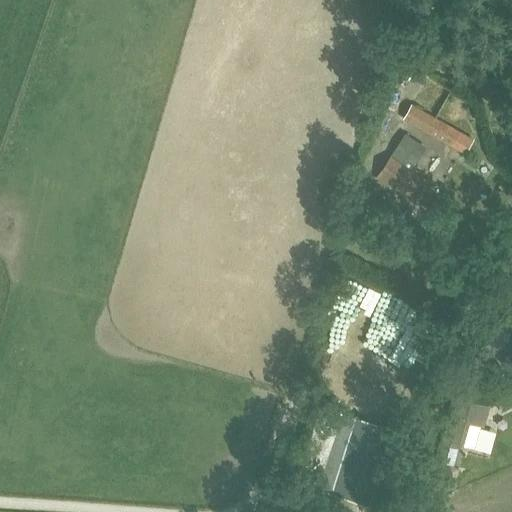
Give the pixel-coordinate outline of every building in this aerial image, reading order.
[(403,119),(452,147),(461,131),(411,104),(403,119)] [(392,155),(377,178),(390,186),(391,184),(414,199),(426,181),(410,171),(424,149),(404,135),(393,152),(406,161),(404,164),(392,155)] [(483,425),(488,407),(453,398),(442,440),(437,460),(453,464),(458,444),(461,445),(475,448),(480,428),(466,424),(467,421),(483,425)] [(384,428),(355,419),(355,418),(318,407),(295,484),(330,495),(384,511),(387,511),(399,474),(371,465),(384,428)] [(480,448),(497,451),(502,431),(485,427),(480,448)]
